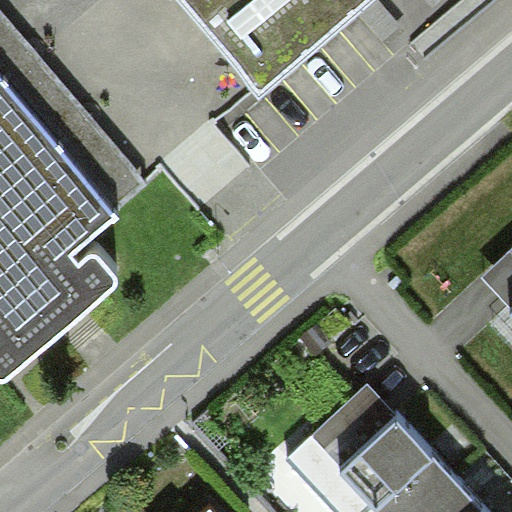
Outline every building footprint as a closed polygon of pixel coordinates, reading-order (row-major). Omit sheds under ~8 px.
[(186,0),(199,14),(260,87),(363,0),(186,0)] [(0,362),(2,365),(35,335),(122,263),(97,233),(81,246),(73,237),(112,204),(32,109),(0,71),(0,362)] [(511,245),(482,272),(511,303),(511,245)] [(416,511),(460,471),(373,379),(297,451),(354,511),(356,511),(375,495),(391,511),(416,511)] [(496,511),(460,471),(416,511),(496,511)] [(223,511),(214,501),(201,511),(223,511)]
